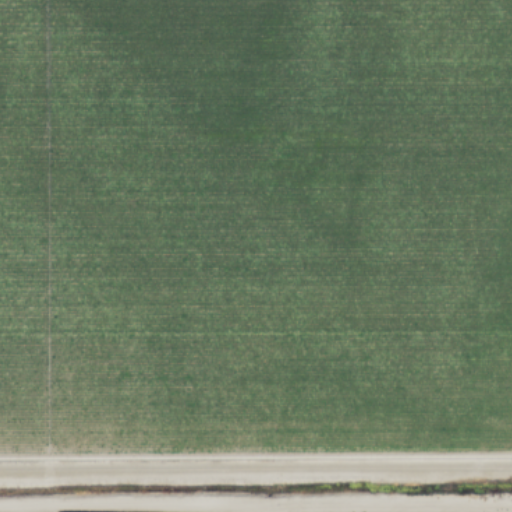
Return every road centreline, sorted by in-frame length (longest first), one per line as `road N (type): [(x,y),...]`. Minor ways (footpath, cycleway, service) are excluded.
road 1 (track): [(0,503),(511,499)]
road 2 (residential): [(511,469),(0,472)]
